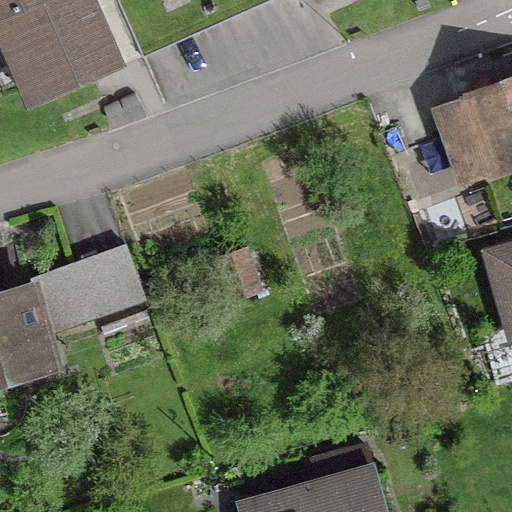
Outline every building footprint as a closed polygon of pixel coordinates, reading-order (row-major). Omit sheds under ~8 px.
[(0,0),(0,32),(32,105),(88,80),(120,66),(90,0),(0,0)] [(511,162),(511,80),(487,90),(482,77),(467,83),(472,96),(434,110),(460,181),(511,162)] [(37,276),(39,283),(0,294),(0,381),(51,366),(41,331),(139,295),(121,245),(37,276)] [(511,248),(487,256),(509,331),(511,330),(511,248)] [(253,291),(240,255),(215,264),(228,300),(253,291)] [(382,511),(370,470),(368,471),(361,447),(310,461),(317,485),(235,509),(235,511),(382,511)]
